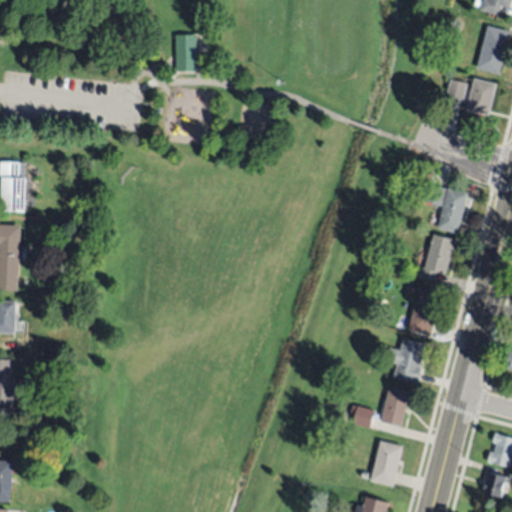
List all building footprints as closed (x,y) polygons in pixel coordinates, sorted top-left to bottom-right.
[(66,0),(59,11),(44,0),(66,0)] [(511,0),(510,8),(500,6),(498,14),(480,10),(483,0),(511,0)] [(509,31),(499,74),(476,69),(487,26),(509,31)] [(175,34),(196,33),(197,70),(176,71),(175,34)] [(467,83),(462,100),(447,96),(451,79),(467,83)] [(496,84),(489,116),(466,111),(473,79),(496,84)] [(0,162),(26,163),(25,178),(27,179),(25,212),(1,210),(2,181),(0,180),(0,162)] [(467,194),(458,233),(438,228),(443,206),(423,201),(428,185),(467,194)] [(75,228),(77,221),(84,223),(83,230),(75,228)] [(0,225),(21,226),(18,291),(0,290),(0,225)] [(455,239),(446,274),(437,272),(435,281),(418,276),(420,267),(424,268),(433,233),(455,239)] [(400,240),(398,247),(386,244),(388,237),(400,240)] [(441,293),(430,335),(408,330),(418,287),(441,293)] [(0,301),(16,302),(16,303),(25,303),(24,333),(15,333),(15,334),(0,333),(0,301)] [(68,305),(66,316),(59,315),(60,305),(68,305)] [(403,338),(425,343),(420,364),(421,365),(417,381),(394,375),(397,363),(386,360),(389,348),(400,351),(403,338)] [(0,359),(10,360),(9,379),(14,379),(12,421),(9,421),(0,420),(0,359)] [(414,393),(411,407),(407,406),(402,427),(380,422),(388,388),(414,393)] [(377,420),(375,428),(362,425),(364,417),(377,420)] [(511,437),(511,454),(509,467),(486,461),(488,451),(494,452),(497,441),(492,440),(494,433),(511,437)] [(403,447),(393,487),(370,481),(380,442),(403,447)] [(0,460),(13,461),(12,491),(11,491),(11,503),(0,502),(0,460)] [(359,476),(362,469),(368,472),(365,479),(359,476)] [(506,476),(501,497),(483,493),(484,490),(483,490),(484,482),(486,483),(489,471),(506,476)] [(389,501),(387,511),(388,511),(387,511),(354,511),(356,504),(362,506),(364,496),(389,501)]
